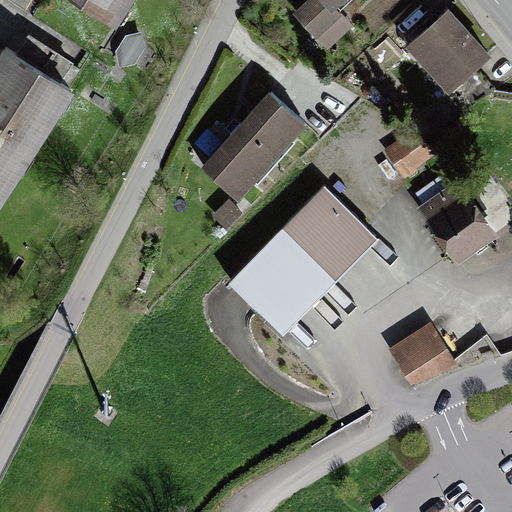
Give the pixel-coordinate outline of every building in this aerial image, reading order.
[(73,0),(117,27),(134,0),(73,0)] [(318,0),(307,0),(293,14),(327,50),(353,26),(337,9),(331,14),(318,0)] [(318,0),(331,14),(337,9),(346,0),(318,0)] [(485,58),(440,9),(399,46),(443,95),(485,58)] [(125,35),(115,52),(119,67),(135,64),(145,48),(141,32),(125,35)] [(74,62),(29,33),(16,54),(61,83),(73,64),(74,62)] [(3,45),(0,49),(0,206),(74,91),(69,88),(61,83),(16,54),(3,45)] [(73,64),(61,83),(69,88),(81,69),(73,64)] [(305,119),(270,88),(201,163),(236,195),(305,119)] [(414,128),(387,149),(404,171),(431,151),(414,128)] [(372,237),(318,185),(220,283),(274,336),(372,237)] [(459,185),(415,214),(449,265),(493,235),(459,185)] [(437,332),(398,354),(410,376),(449,355),(437,332)]
